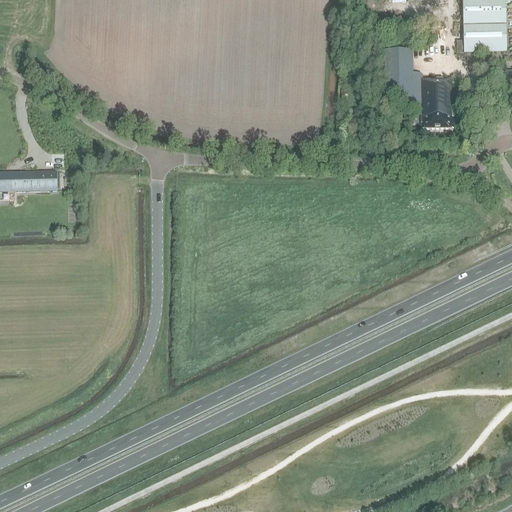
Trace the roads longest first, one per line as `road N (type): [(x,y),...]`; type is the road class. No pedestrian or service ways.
road 1 (trunk): [(511,256),(0,501)]
road 2 (trunk): [(27,511),(511,278)]
road 3 (unclassified): [(159,155),(156,314),(141,363),(104,408),(0,463)]
road 4 (tertiary): [(499,147),(468,180),(406,167),(159,155)]
road 5 (tertiary): [(159,155),(0,74)]
